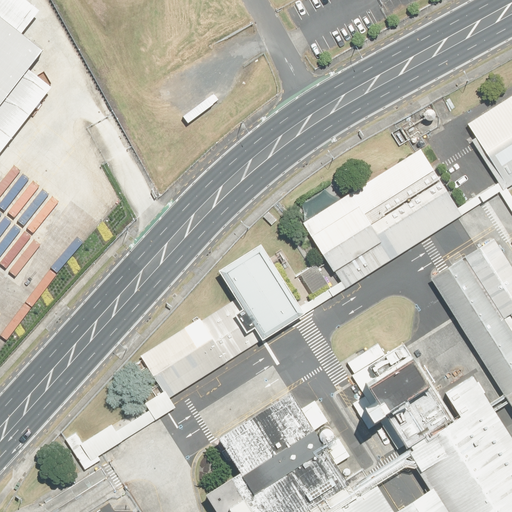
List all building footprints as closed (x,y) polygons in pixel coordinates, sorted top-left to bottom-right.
[(0,8),(0,125),(57,54),(0,8)] [(511,94),(511,95),(466,124),(508,191),(511,188),(511,94)] [(44,127),(24,153),(55,176),(75,151),(44,127)] [(420,153),(303,227),(344,293),(462,219),(420,153)] [(511,261),(496,237),(463,258),(502,318),(511,311),(511,261)] [(257,247),(224,269),(240,294),(267,336),(300,314),(257,247)] [(511,404),(511,334),(463,258),(431,278),(511,404)] [(240,294),(141,355),(167,397),(267,336),(240,294)] [(357,372),(407,452),(456,422),(406,342),(357,372)] [(511,511),(511,439),(473,378),(446,395),(460,419),(456,422),(407,452),(429,487),(445,511),(511,511)] [(200,494),(211,511),(302,511),(338,489),(279,396),(215,436),(237,471),(200,494)] [(384,511),(366,482),(318,511),(384,511)] [(445,511),(429,487),(389,511),(445,511)]
